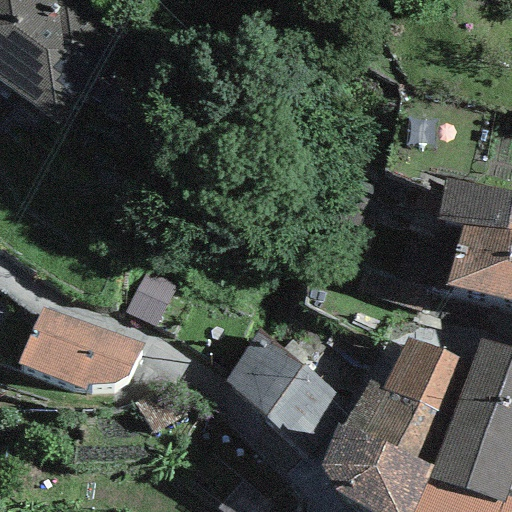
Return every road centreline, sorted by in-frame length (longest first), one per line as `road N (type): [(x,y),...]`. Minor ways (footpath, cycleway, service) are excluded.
road 1 (residential): [(333,511),(202,379),(0,271)]
road 2 (unknown): [(302,485),(387,343),(428,321)]
